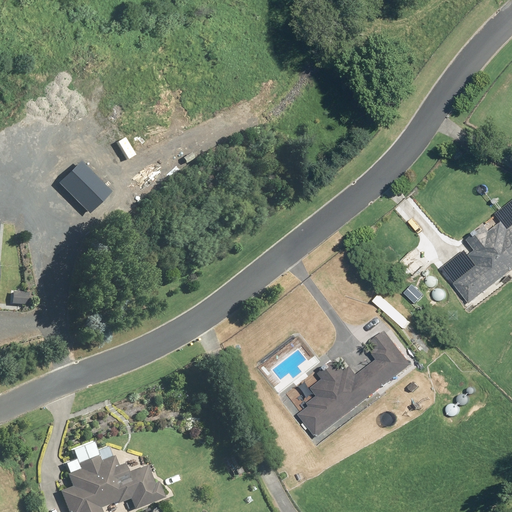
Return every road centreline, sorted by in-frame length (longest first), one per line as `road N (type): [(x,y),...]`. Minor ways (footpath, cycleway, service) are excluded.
road 1 (residential): [(0,407),(179,333),(227,299),(396,161),(511,15)]
road 2 (unknown): [(202,317),(287,511)]
